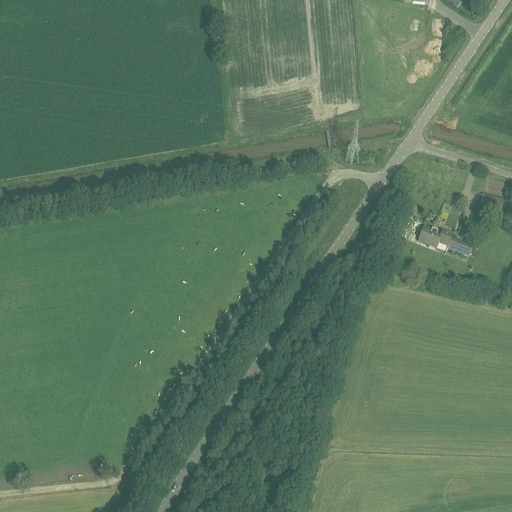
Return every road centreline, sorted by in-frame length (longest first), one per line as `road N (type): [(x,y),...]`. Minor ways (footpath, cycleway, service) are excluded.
road 1 (unclassified): [(117,487),(336,174),(378,184)]
road 2 (unclassified): [(164,511),(378,184)]
road 3 (unclassified): [(378,184),(502,0)]
